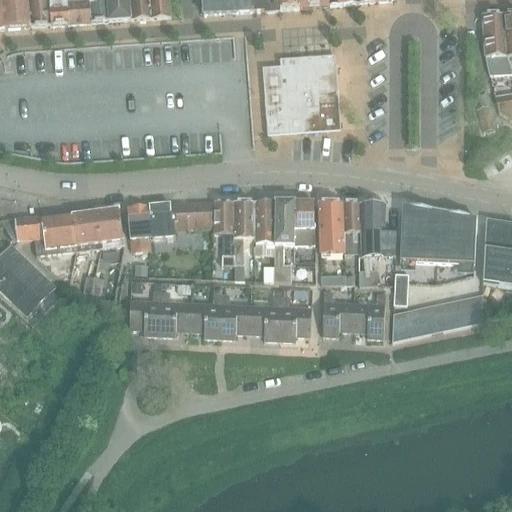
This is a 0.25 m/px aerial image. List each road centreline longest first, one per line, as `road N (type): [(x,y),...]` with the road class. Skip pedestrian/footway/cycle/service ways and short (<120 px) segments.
road 1 (residential): [(396,30),(258,37),(253,26),(0,43)]
road 2 (residential): [(205,410),(511,345)]
road 3 (tertiary): [(239,174),(85,187),(0,175)]
road 4 (residential): [(427,191),(428,31)]
road 5 (tertiary): [(239,174),(395,185)]
road 6 (residential): [(396,30),(395,185)]
road 7 (residential): [(205,410),(167,377),(150,374),(135,381),(128,397),(146,423)]
